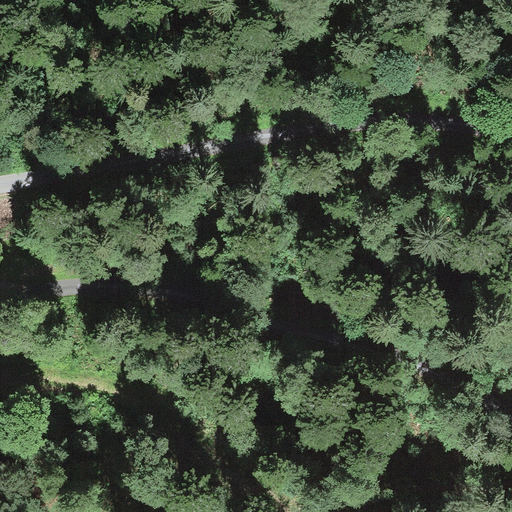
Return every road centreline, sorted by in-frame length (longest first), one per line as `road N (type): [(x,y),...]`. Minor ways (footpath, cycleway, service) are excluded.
road 1 (unclassified): [(0,302),(83,286),(175,294),(405,359),(511,416)]
road 2 (unclassified): [(511,128),(353,118),(0,183)]
road 3 (track): [(0,367),(139,392),(301,511)]
